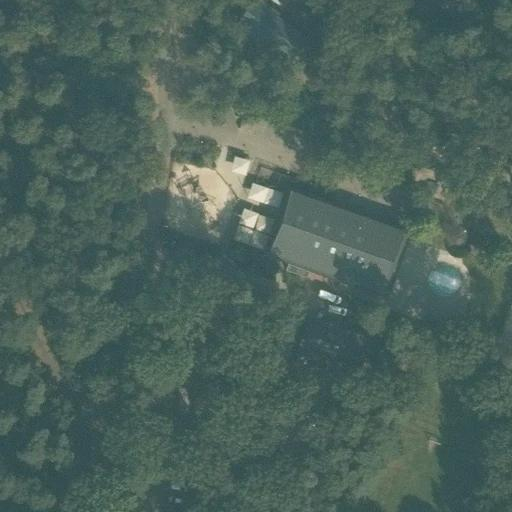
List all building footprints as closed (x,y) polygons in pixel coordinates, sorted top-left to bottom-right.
[(262,38),(293,61),(306,42),(276,20),(278,17),(255,0),(236,26),(259,43),(262,38)] [(426,0),(426,2),(452,17),(461,0),(426,0)] [(307,21),(299,33),(309,39),(317,28),(307,21)] [(197,35),(201,48),(226,40),(221,27),(197,35)] [(370,96),(355,91),(344,129),(359,134),(370,96)] [(311,265),(384,291),(401,244),(359,230),(363,219),(346,213),(345,216),(291,197),(272,253),(310,266),(311,265)] [(287,266),(285,272),(305,279),(308,273),(287,266)] [(301,342),(362,364),(370,341),(309,319),(301,342)] [(311,384),(333,392),(337,381),(315,373),(311,384)]
